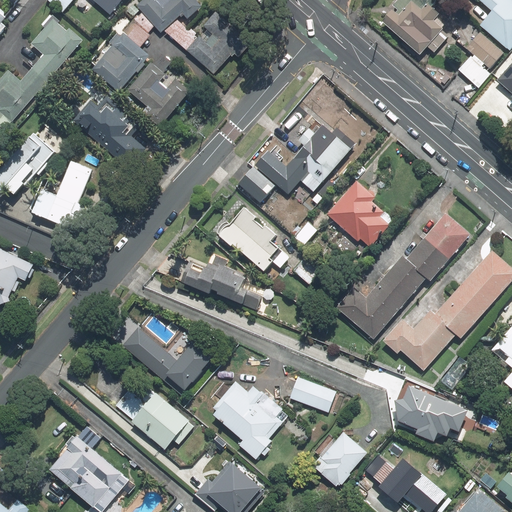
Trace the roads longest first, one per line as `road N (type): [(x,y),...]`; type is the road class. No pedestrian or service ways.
road 1 (tertiary): [(0,405),(319,21)]
road 2 (primary): [(511,188),(319,21)]
